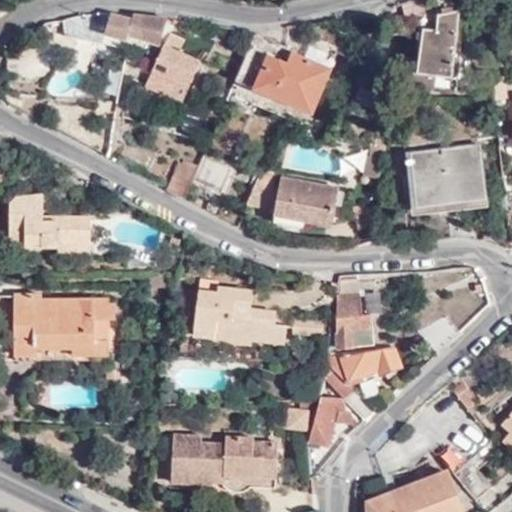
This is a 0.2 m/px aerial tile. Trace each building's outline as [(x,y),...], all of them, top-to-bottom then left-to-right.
[(434,0),(437,13),(460,9),(457,0),(434,0)] [(423,12),(417,70),(411,69),(409,90),(456,95),(458,73),(453,73),(460,9),(437,13),(423,12)] [(109,17),(164,24),(166,24),(167,19),(134,15),(132,19),(111,13),(109,17)] [(129,34),(159,43),(164,24),(109,17),(106,27),(129,34)] [(65,18),(65,35),(92,34),(92,18),(65,18)] [(129,34),(106,27),(103,36),(126,43),(129,34)] [(170,33),(153,67),(171,76),(163,94),(180,102),(199,61),(179,51),(184,40),(170,33)] [(234,78),(310,112),(330,68),(265,38),(251,39),(234,78)] [(153,67),(146,85),(163,94),(171,76),(153,67)] [(355,94),(373,100),(377,102),(381,90),(360,82),(355,94)] [(353,99),(375,108),(377,102),(373,100),(355,94),(353,99)] [(473,150),(405,158),(411,215),(480,209),(473,150)] [(196,166),(194,172),(191,178),(220,191),(232,162),(203,151),(196,166)] [(163,187),(183,197),(188,185),(191,178),(194,172),(196,166),(175,158),(161,186),(163,187)] [(273,214),(331,224),(338,186),(281,175),(279,187),(272,186),(275,171),(264,170),(248,204),(274,209),(273,214)] [(26,251),(61,252),(61,244),(93,245),(93,224),(46,223),(46,201),(19,200),(13,205),(12,245),(27,245),(26,251)] [(479,241),(498,241),(484,218),(476,219),(471,227),(479,241)] [(429,220),(428,240),(443,239),(444,220),(429,220)] [(61,244),(61,252),(61,257),(92,258),(93,245),(61,244)] [(171,287),(171,277),(153,276),(153,288),(171,287)] [(366,280),(337,279),(337,349),(374,350),(374,320),(366,319),(366,280)] [(288,326),(277,326),(256,325),(257,313),(251,313),(251,296),(217,294),(217,300),(198,299),(196,341),(215,342),(215,345),(254,346),(254,343),(288,344),(288,326)] [(53,347),(73,347),(91,348),(91,360),(106,360),(107,305),(42,304),(41,300),(15,299),(14,364),(53,364),(53,359),(53,347)] [(256,325),(277,326),(278,314),(257,313),(256,325)] [(326,334),(327,317),(296,316),(295,333),(326,334)] [(442,354),(465,332),(451,317),(422,331),(424,334),(442,354)] [(73,359),(73,347),(53,347),(53,359),(73,359)] [(342,360),(343,361),(351,384),(366,380),(364,374),(382,370),(383,374),(401,371),(397,350),(396,349),(342,360)] [(323,382),(368,426),(379,415),(327,364),(323,382)] [(471,392),(462,377),(451,388),(470,412),(476,408),(468,394),(471,392)] [(319,401),(310,442),(328,446),(335,422),(348,426),(348,421),(339,417),(339,412),(333,411),(333,405),(319,401)] [(287,430),(309,431),(310,410),(288,409),(287,430)] [(511,411),(500,426),(508,433),(504,439),(511,445),(511,411)] [(470,429),(485,451),(495,442),(479,420),(469,428),(470,429)] [(444,449),(462,470),(478,456),(485,451),(470,429),(469,428),(444,449)] [(278,488),(278,477),(262,477),(263,464),(278,464),(278,440),(254,440),(254,436),(228,436),(227,444),(201,443),(200,436),(174,436),(174,488),(215,489),(215,484),(215,472),(226,471),(225,484),(229,489),(236,492),(243,493),(250,492),(257,487),(278,488)] [(472,462),(485,451),(478,456),(472,462)] [(457,474),(457,475),(468,466),(472,462),(462,470),(457,474)] [(457,475),(478,500),(493,488),(472,462),(468,466),(457,475)] [(262,477),(278,477),(278,464),(263,464),(262,477)] [(462,511),(447,470),(369,502),(369,511),(462,511)] [(215,484),(225,484),(226,471),(215,472),(215,484)]
